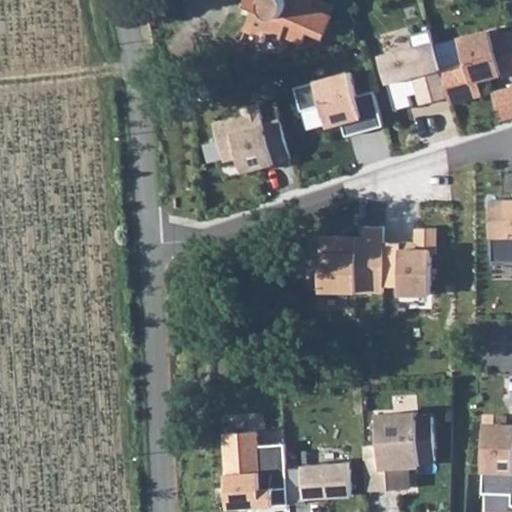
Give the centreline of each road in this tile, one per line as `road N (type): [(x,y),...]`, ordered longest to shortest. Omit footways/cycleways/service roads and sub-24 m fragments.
road 1 (residential): [(150,245),(511,137)]
road 2 (residential): [(150,245),(165,511)]
road 3 (residential): [(121,0),(138,69),(150,245)]
road 4 (track): [(0,80),(138,69)]
